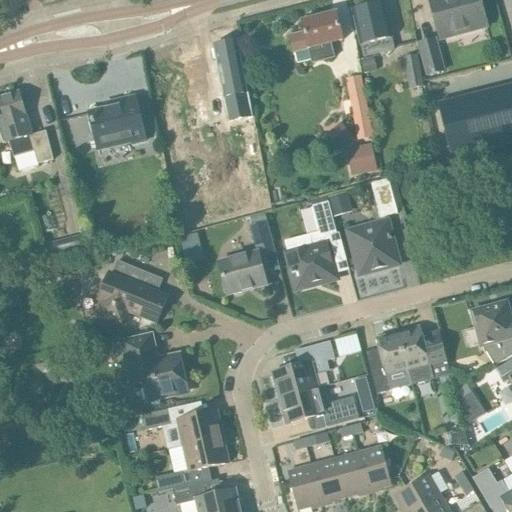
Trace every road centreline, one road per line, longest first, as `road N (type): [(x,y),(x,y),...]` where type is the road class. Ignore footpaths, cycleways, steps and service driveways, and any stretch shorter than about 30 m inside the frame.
road 1 (residential): [(511,271),(277,331),(258,346),(243,390),(271,511)]
road 2 (tertiary): [(0,58),(121,38),(212,0)]
road 3 (tertiary): [(181,0),(39,28),(0,44)]
